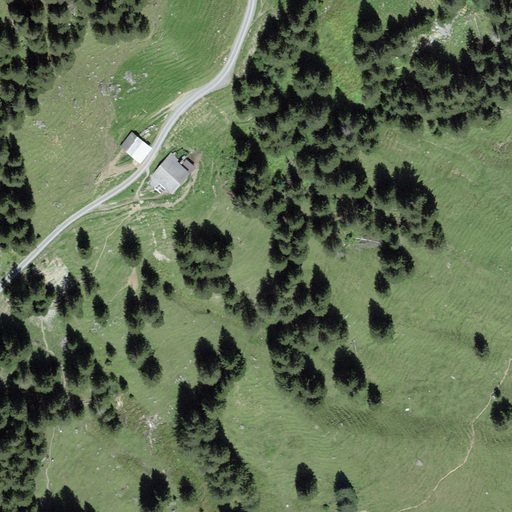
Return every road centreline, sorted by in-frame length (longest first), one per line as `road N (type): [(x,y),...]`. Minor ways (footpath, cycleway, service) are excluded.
road 1 (track): [(246,0),(235,74),(196,94),(170,122),(134,183)]
road 2 (track): [(134,183),(68,220),(0,284)]
